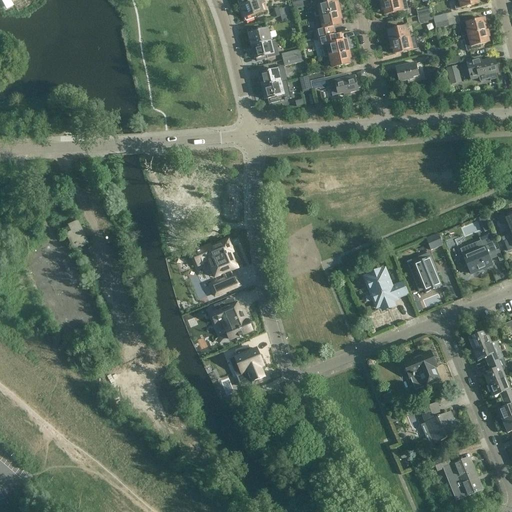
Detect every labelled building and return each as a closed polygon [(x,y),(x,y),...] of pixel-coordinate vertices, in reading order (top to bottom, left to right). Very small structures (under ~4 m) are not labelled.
[(263,0),(261,0),(241,8),(245,20),(246,22),(256,18),(255,16),(263,13),(260,6),(265,4),(263,0)] [(402,0),(383,5),(385,16),(408,11),(405,0),(402,0)] [(478,0),(452,0),(455,11),(461,9),(462,10),(479,5),(478,0)] [(293,11),(306,8),(305,2),(292,5),(293,11)] [(320,7),(322,19),(339,15),(340,15),(338,3),(320,7)] [(278,11),(281,18),(293,14),(291,7),(278,11)] [(418,17),(431,14),(429,8),(416,11),(418,17)] [(293,14),(281,18),(282,23),(295,19),(293,14)] [(419,23),(432,20),(431,14),(418,17),(419,23)] [(339,15),(322,19),(321,19),(324,31),(342,27),(339,15)] [(484,20),(467,24),(466,22),(458,24),(462,38),(463,38),(486,32),(487,32),(484,20)] [(388,32),(390,44),(392,44),(408,40),(406,30),(409,30),(408,26),(405,27),(406,28),(388,32)] [(250,35),(253,47),(271,43),(268,30),(250,35)] [(486,32),(463,38),(467,52),(477,50),(477,46),(489,43),(486,32)] [(303,43),(315,41),(313,34),(302,37),(303,43)] [(408,40),(392,44),(395,55),(418,50),(416,38),(408,40)] [(305,49),(316,47),(315,41),(303,43),(305,49)] [(328,46),(331,58),(348,54),(349,54),(346,42),(328,46)] [(271,43),(253,47),(256,60),(257,62),(267,60),(267,57),(274,55),(271,43)] [(427,56),(441,53),(439,46),(426,49),(427,56)] [(283,62),(303,57),(302,50),(281,55),(283,62)] [(429,62),(442,59),(441,53),(427,56),(429,62)] [(348,54),(331,58),(330,58),(332,70),(350,66),(348,54)] [(284,68),(305,63),(303,57),(283,62),(284,68)] [(445,67),(460,63),(459,57),(444,61),(445,67)] [(481,57),(466,61),(468,67),(471,79),(478,77),(480,83),(490,80),(491,82),(498,80),(496,74),(498,73),(495,60),(494,58),(482,61),(481,57)] [(447,72),(462,69),(460,63),(445,67),(447,72)] [(408,80),(419,77),(416,65),(396,69),(400,83),(409,81),(408,80)] [(260,75),(263,88),(287,82),(286,82),(282,70),(260,75)] [(323,73),(309,77),(311,83),(325,80),(323,73)] [(312,90),(309,77),(302,79),(305,91),(312,90)] [(311,83),(312,90),(320,89),(320,90),(326,89),(326,87),(331,86),(334,97),(345,94),(346,98),(350,97),(350,95),(358,93),(358,90),(361,89),(359,81),(356,82),(355,79),(331,85),(330,79),(311,83)] [(287,82),(263,88),(266,101),(283,97),(284,99),(291,97),(287,82)] [(511,216),(503,220),(509,236),(510,236),(511,240),(511,216)] [(78,223),(73,225),(70,227),(73,233),(68,235),(74,250),(82,246),(83,248),(89,245),(86,239),(90,237),(91,234),(88,229),(86,227),(81,229),(78,223)] [(438,235),(427,240),(431,252),(443,247),(438,235)] [(488,256),(496,252),(490,236),(479,240),(484,251),(463,259),(470,275),(493,266),(488,256)] [(211,286),(215,297),(230,291),(226,281),(233,278),(233,277),(231,272),(237,269),(231,254),(233,253),(231,251),(233,250),(229,240),(218,244),(219,247),(211,250),(210,247),(199,251),(197,252),(193,254),(198,267),(209,262),(215,278),(224,275),(226,280),(211,286)] [(425,293),(442,286),(431,259),(414,266),(425,293)] [(384,270),(365,278),(377,308),(381,306),(383,310),(393,306),(392,302),(396,300),(408,295),(403,283),(391,287),(384,270)] [(237,304),(236,305),(227,308),(224,302),(228,301),(227,301),(214,306),(214,307),(216,312),(211,314),(212,315),(212,316),(213,316),(216,323),(215,323),(216,324),(222,322),(226,331),(226,332),(227,331),(230,339),(229,339),(230,340),(238,336),(239,338),(240,338),(239,336),(242,335),(242,337),(243,336),(242,335),(252,331),(248,321),(245,323),(243,318),(244,318),(244,317),(243,318),(241,315),(243,314),(242,314),(241,314),(237,304)] [(470,340),(475,351),(493,344),(488,332),(485,334),(482,327),(474,330),(477,337),(470,340)] [(493,344),(475,351),(479,362),(486,359),(489,366),(504,360),(502,354),(495,357),(494,356),(497,355),(493,344)] [(250,351),(228,360),(236,378),(257,369),(250,351)] [(431,353),(405,364),(407,368),(405,372),(415,377),(417,380),(415,387),(417,392),(441,382),(435,369),(437,368),(436,366),(437,363),(436,360),(433,359),(431,353)] [(504,360),(489,366),(492,372),(484,375),(489,387),(507,380),(502,368),(507,366),(504,360)] [(507,380),(489,387),(494,398),(501,395),(504,402),(511,398),(511,397),(511,398),(509,392),(511,391),(507,380)] [(511,398),(504,402),(506,408),(499,411),(504,422),(511,419),(511,398)] [(435,444),(459,434),(450,413),(442,416),(437,404),(421,410),(435,444)] [(273,413),(262,418),(265,425),(276,420),(273,413)] [(438,471),(451,466),(447,457),(434,462),(438,471)] [(467,497),(483,491),(470,459),(453,465),(467,497)]
